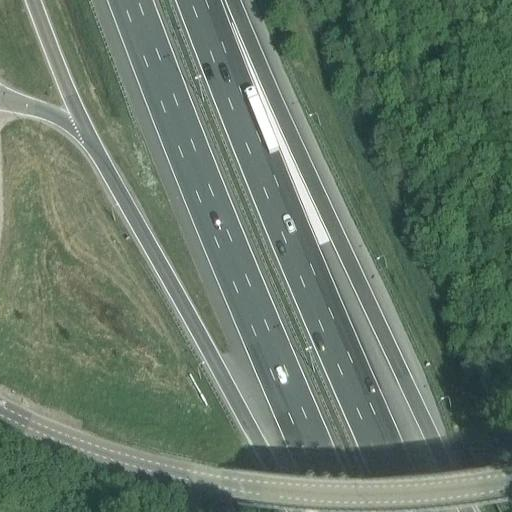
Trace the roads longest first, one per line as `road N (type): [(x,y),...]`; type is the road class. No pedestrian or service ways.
road 1 (motorway): [(466,511),(245,35),(221,0)]
road 2 (motorway): [(412,511),(200,0)]
road 3 (motorway): [(133,0),(196,172),(340,511)]
road 4 (tertiary): [(502,480),(365,492),(218,483),(106,454),(0,411)]
road 5 (motorway): [(90,144),(294,511)]
